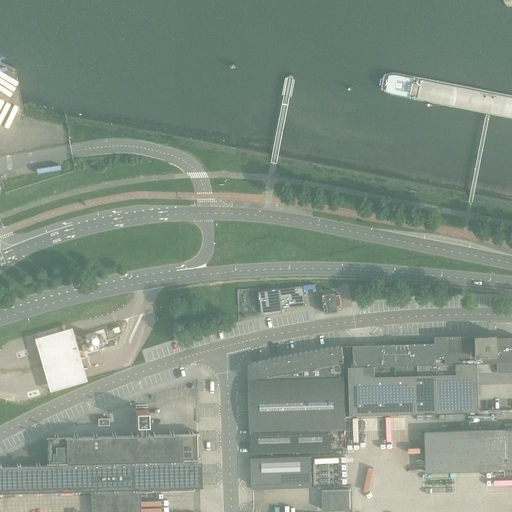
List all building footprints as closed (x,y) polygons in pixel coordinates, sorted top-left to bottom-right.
[(306,306),(303,286),(278,289),(259,292),(259,296),(260,296),(260,301),(261,309),(262,312),(266,315),(269,315),(282,313),(282,309),(306,306)] [(342,308),(340,295),(336,295),(335,292),(322,294),(325,313),(338,312),(337,308),(342,308)] [(75,330),(37,340),(53,393),(90,382),(75,330)] [(394,344),(348,346),(350,415),(417,413),(479,411),(478,363),(497,362),(498,373),(511,372),(511,337),(487,338),(486,335),(435,336),(435,340),(394,341),(394,344)] [(344,375),(344,360),(342,346),(328,348),(309,351),(300,353),(249,364),(249,378),(344,375)] [(346,430),(344,375),(249,378),(250,432),(331,430),(346,430)] [(148,434),(145,434),(145,424),(148,424),(148,410),(136,410),(136,424),(140,424),(140,434),(137,434),(137,432),(136,432),(137,434),(132,434),(132,433),(131,433),(131,434),(116,435),(116,433),(115,433),(115,435),(113,435),(113,433),(112,433),(112,435),(96,435),(96,434),(95,434),(95,436),(94,436),(94,434),(93,434),(93,436),(77,436),(77,434),(76,434),(76,436),(74,436),(74,434),(73,434),(74,436),(58,437),(58,435),(57,435),(57,437),(55,437),(55,435),(54,435),(54,437),(48,437),(48,439),(50,439),(50,461),(49,461),(49,463),(55,463),(55,465),(40,465),(39,463),(39,465),(37,465),(37,463),(36,463),(36,465),(20,466),(20,464),(19,464),(19,466),(18,466),(18,464),(17,464),(17,466),(1,466),(1,464),(0,464),(0,466),(0,492),(1,493),(1,495),(2,494),(2,493),(18,492),(18,494),(18,492),(20,492),(20,494),(21,494),(21,492),(37,492),(37,493),(38,493),(38,492),(39,492),(39,493),(40,493),(40,492),(56,491),(56,493),(57,493),(57,491),(59,491),(59,493),(60,493),(59,491),(75,491),(75,492),(76,492),(76,491),(78,490),(78,492),(79,492),(79,490),(94,490),(94,492),(95,492),(95,511),(136,511),(135,491),(136,491),(136,489),(152,488),(152,490),(153,490),(153,488),(155,488),(155,490),(156,490),(156,488),(171,488),(171,490),(172,490),(172,487),(174,487),(174,490),(175,490),(175,488),(190,487),(190,489),(191,489),(191,487),(193,487),(193,489),(194,489),(194,487),(197,487),(200,487),(200,485),(199,485),(198,463),(199,463),(199,456),(198,456),(197,435),(199,435),(199,433),(192,433),(192,431),(191,431),(191,433),(190,433),(190,431),(189,431),(189,433),(173,433),(173,431),(172,431),(172,433),(170,433),(170,432),(169,432),(169,433),(154,434),(154,432),(153,432),(153,434),(149,434),(148,432),(148,434)] [(511,469),(511,423),(506,424),(506,429),(478,430),(425,432),(426,472),(511,469)] [(331,430),(250,432),(251,457),(267,457),(267,452),(332,450),(331,430)] [(311,456),(251,458),(252,485),(253,485),(253,490),(312,488),(312,483),(311,456)] [(350,509),(350,490),(322,491),(323,510),(350,509)]
